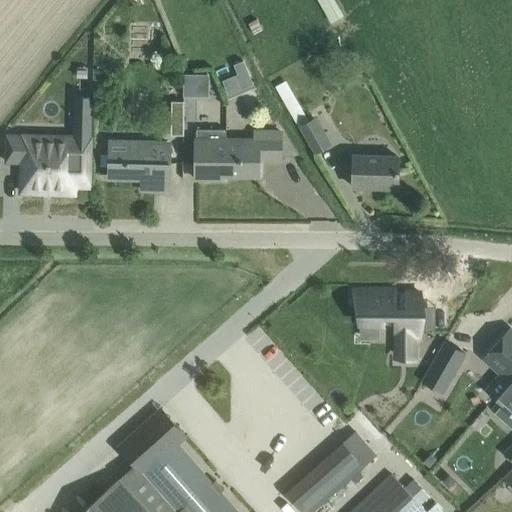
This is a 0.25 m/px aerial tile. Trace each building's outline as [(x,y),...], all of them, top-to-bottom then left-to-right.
[(131,29),(130,44),(147,44),(147,48),(159,48),(159,30),(131,29)] [(233,64),(243,88),(255,82),(246,59),(233,64)] [(184,73),(185,97),(212,96),(212,72),(184,73)] [(331,145),(315,117),(309,121),(286,81),(276,87),(299,128),(301,127),(316,153),(331,145)] [(75,97),(75,108),(91,108),(91,98),(75,97)] [(183,128),(183,105),(174,105),(174,128),(183,128)] [(7,136),(6,161),(22,162),(22,192),(74,194),(74,186),(89,186),(90,138),(90,125),(74,125),(74,137),(23,136),(7,136)] [(195,140),(195,159),(195,179),(220,179),(220,176),(258,176),(258,160),(280,160),(280,132),(255,132),(255,140),(225,140),(226,130),(196,130),(195,140)] [(168,191),(169,171),(169,144),(110,142),(109,177),(155,178),(155,190),(168,191)] [(397,188),(397,168),(398,157),(353,156),(352,187),(397,188)] [(359,289),(359,309),(359,323),(379,323),(379,324),(397,324),(397,356),(415,356),(415,330),(415,324),(419,324),(419,306),(419,292),(384,292),(384,289),(359,289)] [(496,343),(482,358),(500,374),(485,390),(494,398),(497,401),(496,403),(500,407),(501,408),(508,400),(508,399),(511,394),(511,330),(509,328),(496,343)] [(445,342),(422,381),(443,393),(466,354),(445,342)] [(508,400),(501,408),(511,417),(511,394),(508,399),(508,400)] [(151,417),(118,447),(118,448),(133,465),(174,511),(175,511),(236,511),(219,493),(211,484),(176,444),(186,435),(178,426),(173,431),(161,417),(156,422),(151,417)] [(354,432),(342,443),(363,466),(375,456),(354,432)] [(431,487),(447,503),(495,457),(479,441),(431,487)] [(391,474),(350,511),(426,511),(420,504),(429,496),(414,480),(405,488),(391,474)] [(151,511),(120,476),(79,511),(151,511)]
